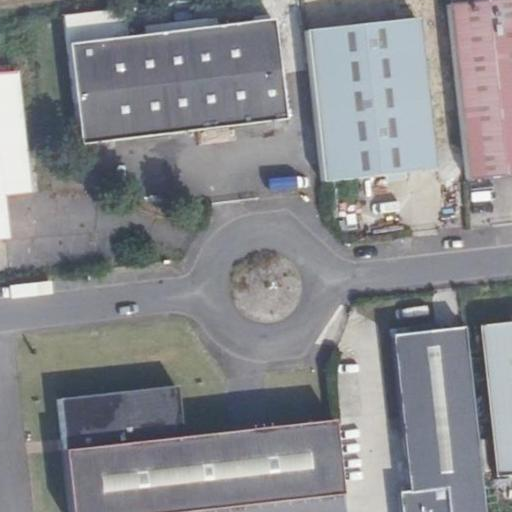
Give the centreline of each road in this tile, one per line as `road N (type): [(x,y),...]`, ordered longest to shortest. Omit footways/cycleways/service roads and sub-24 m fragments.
road 1 (unclassified): [(0,317),(207,293)]
road 2 (unclassified): [(321,280),(511,261)]
road 3 (unclassified): [(207,293),(227,333),(271,346),(310,324),(321,280)]
road 4 (unclassified): [(321,280),(299,243),(258,231),(220,252),(207,293)]
